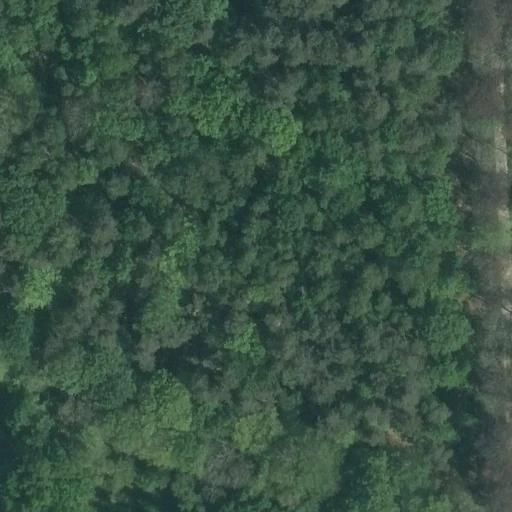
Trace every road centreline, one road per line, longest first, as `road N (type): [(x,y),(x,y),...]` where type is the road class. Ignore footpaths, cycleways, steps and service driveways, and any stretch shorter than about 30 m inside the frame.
road 1 (track): [(511,493),(485,0)]
road 2 (track): [(46,363),(50,511)]
